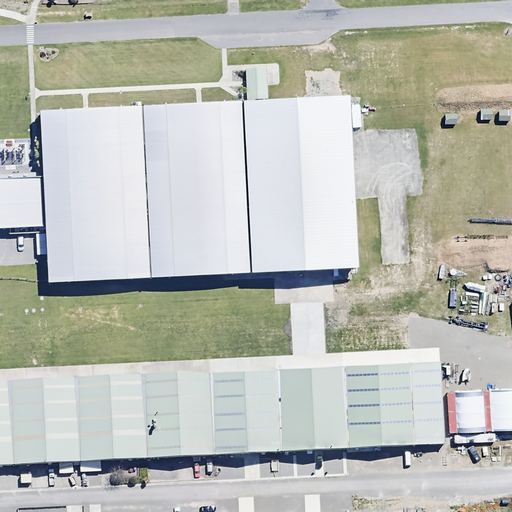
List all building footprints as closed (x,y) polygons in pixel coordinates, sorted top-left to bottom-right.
[(244,84),(245,100),(267,99),(266,85),(265,68),(243,69),(244,84)] [(83,107),(39,109),(39,112),(42,172),(0,173),(0,228),(8,228),(9,234),(46,232),(48,283),(223,275),(350,269),(360,268),(357,200),(352,94),(342,95),(307,97),(267,99),(245,100),(231,100),(202,102),(199,102),(197,102),(88,107),(86,107),(83,107)] [(441,362),(341,367),(346,450),(446,444),(441,362)] [(274,371),(278,453),(346,450),(341,367),(274,371)] [(208,373),(212,457),(278,453),(274,371),(208,373)] [(139,377),(145,460),(212,457),(208,373),(139,377)] [(139,377),(72,380),(78,463),(145,460),(139,377)] [(6,383),(11,466),(78,463),(72,380),(6,383)] [(0,466),(11,466),(6,383),(0,383),(0,466)]
